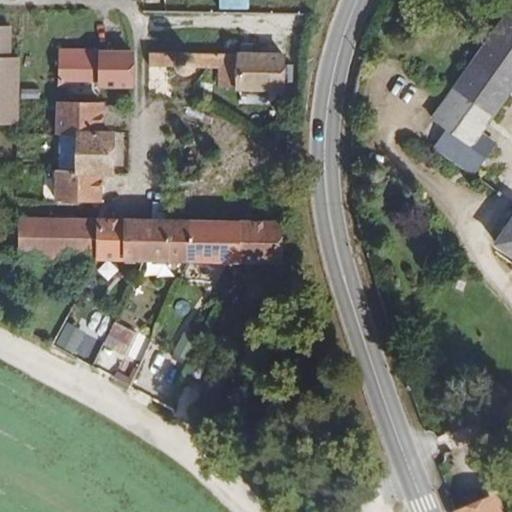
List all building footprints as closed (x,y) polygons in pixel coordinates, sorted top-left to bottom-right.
[(488,117),(511,78),(511,11),(504,7),(434,120),(449,129),(437,148),(475,172),(496,140),(480,131),(488,117)] [(16,100),(16,54),(8,53),(8,23),(0,23),(0,120),(15,121),(16,100)] [(99,77),(99,50),(59,49),(57,77),(99,77)] [(130,86),(131,50),(99,50),(99,77),(99,86),(130,86)] [(281,64),(282,53),(143,51),(143,64),(174,64),(174,70),(195,71),(195,65),(238,65),(238,88),(281,88),(281,64)] [(100,130),(101,103),(57,101),(57,132),(76,132),(98,132),(100,130)] [(108,170),(109,130),(100,130),(98,132),(76,132),(75,167),(75,169),(100,170),(108,170)] [(99,197),(100,170),(75,169),(75,167),(56,167),(55,197),(99,197)] [(511,207),(492,236),(511,249),(511,207)] [(96,259),(97,217),(18,215),(18,258),(96,259)] [(276,262),(278,219),(236,219),(236,224),(236,216),(165,215),(165,223),(165,216),(127,215),(127,217),(97,217),(96,259),(260,262),(276,262)] [(74,354),(87,331),(69,321),(55,343),(74,354)] [(99,363),(120,371),(136,329),(116,321),(99,363)] [(145,349),(152,338),(141,331),(134,343),(145,349)] [(189,357),(200,339),(186,331),(175,349),(189,357)] [(508,511),(498,486),(454,504),(448,506),(450,511),(508,511)]
